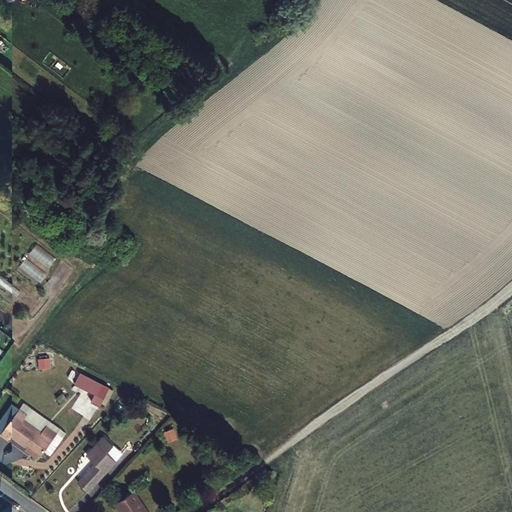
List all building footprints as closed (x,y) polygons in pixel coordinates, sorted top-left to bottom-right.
[(43,268),(53,261),(40,243),(30,250),(43,268)] [(38,357),(39,366),(50,366),(50,357),(38,357)] [(102,409),(111,391),(83,376),(77,387),(97,398),(93,404),(102,409)] [(27,414),(20,409),(0,434),(0,435),(7,441),(11,436),(38,457),(56,434),(46,426),(41,433),(23,419),(27,414)] [(177,440),(172,429),(162,433),(166,444),(177,440)] [(122,453),(104,436),(86,455),(94,464),(77,483),(86,492),(122,453)] [(145,511),(133,492),(113,505),(117,511),(145,511)]
